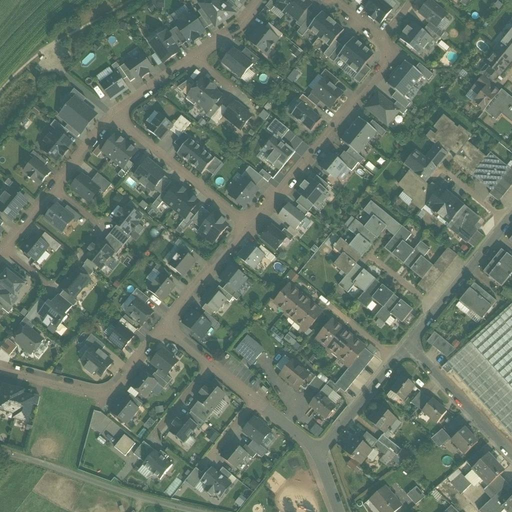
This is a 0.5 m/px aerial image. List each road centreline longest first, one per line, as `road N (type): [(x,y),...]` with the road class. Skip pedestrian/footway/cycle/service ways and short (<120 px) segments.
road 1 (residential): [(380,41),(392,51),(246,227)]
road 2 (unclassified): [(194,511),(0,453)]
road 3 (residential): [(316,452),(164,328)]
road 4 (residential): [(164,328),(107,392),(0,367)]
road 5 (residential): [(246,227),(112,118)]
road 6 (residential): [(405,346),(511,215)]
road 7 (residential): [(405,346),(511,455)]
road 8 (residential): [(316,452),(405,346)]
road 9 (residential): [(246,227),(164,328)]
